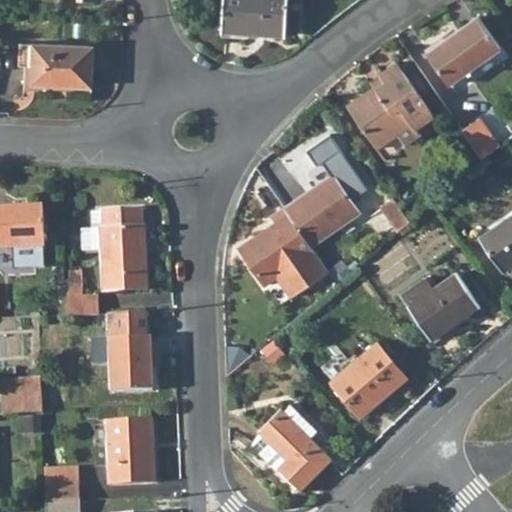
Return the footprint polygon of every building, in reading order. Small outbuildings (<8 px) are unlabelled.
[(227,0),(225,33),(288,39),(291,0),(227,0)] [(479,23),(427,59),(449,91),(500,54),(479,23)] [(28,43),(25,90),(93,94),(96,47),(28,43)] [(384,88),(348,113),(376,154),(410,130),(414,136),(433,123),(397,71),(381,82),(384,88)] [(479,126),(462,137),(482,166),(497,153),(479,126)] [(336,181),(288,215),(314,253),(362,218),(336,181)] [(393,201),(380,211),(398,237),(410,226),(393,201)] [(42,205),(0,207),(0,248),(21,247),(44,246),(42,205)] [(92,210),(92,222),(103,222),(103,227),(92,228),(84,228),(85,251),(102,250),(104,291),(148,288),(146,226),(143,226),(143,208),(92,210)] [(314,253),(288,215),(276,223),(279,229),(243,254),(267,291),(280,282),(292,301),(330,275),(314,253)] [(511,219),(481,241),(505,275),(511,270),(511,219)] [(44,246),(21,247),(22,262),(44,261),(44,246)] [(427,281),(404,299),(434,342),(482,307),(459,275),(435,291),(427,281)] [(102,297),(68,298),(69,316),(102,314),(102,297)] [(149,312),(110,314),(113,391),(154,389),(153,339),(150,335),(149,312)] [(380,343),(334,381),(364,418),(410,379),(380,343)] [(42,379),(10,381),(10,395),(43,394),(42,379)] [(43,394),(10,395),(11,413),(44,412),(44,408),(43,394)] [(302,490),(333,458),(284,409),(260,431),(262,433),(252,443),(276,469),(279,466),(302,490)] [(155,420),(109,422),(112,484),(157,482),(155,420)] [(81,486),(47,488),(48,506),(82,504),(81,486)]
